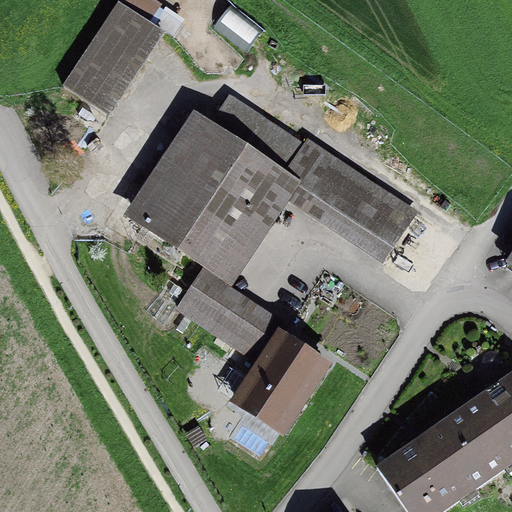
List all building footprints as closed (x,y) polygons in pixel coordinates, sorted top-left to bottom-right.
[(122,0),(121,0),(64,86),(107,114),(164,28),(122,0)] [(196,109),(125,214),(225,280),(282,195),(384,264),(418,213),(307,138),(298,152),(225,103),(213,121),(196,109)] [(410,247),(397,266),(410,276),(423,257),(410,247)] [(196,281),(177,311),(261,366),(237,402),(281,431),(325,366),(196,281)] [(511,375),(477,399),(447,419),(413,442),(376,466),(406,511),(440,511),(511,464),(511,375)]
